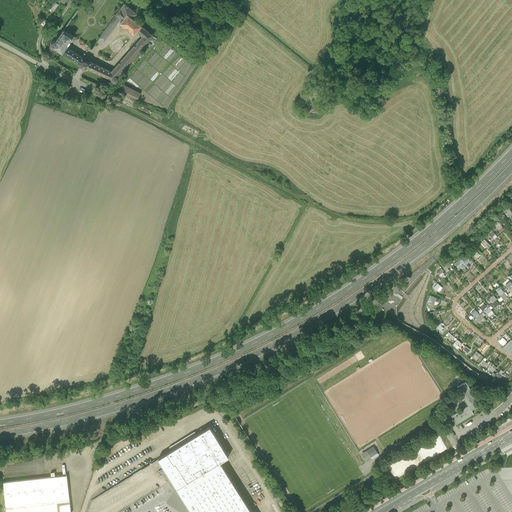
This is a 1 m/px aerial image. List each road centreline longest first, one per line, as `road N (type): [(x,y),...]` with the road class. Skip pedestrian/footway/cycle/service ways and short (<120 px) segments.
road 1 (motorway): [(511,151),(384,265),(282,329),(127,394),(0,424)]
road 2 (motorway): [(0,434),(130,404),(287,338),(389,274),(511,167)]
road 3 (track): [(106,96),(354,221),(420,216),(458,186)]
road 4 (track): [(193,142),(112,374)]
road 5 (track): [(511,193),(391,301)]
road 6 (secondary): [(377,511),(511,433)]
road 7 (track): [(34,60),(0,180)]
